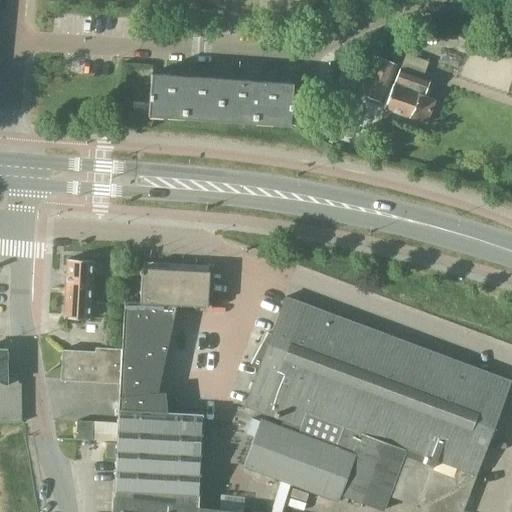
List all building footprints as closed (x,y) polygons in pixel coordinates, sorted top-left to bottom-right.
[(406,43),(385,35),(376,56),(361,95),(382,103),(406,43)] [(430,80),(423,77),(429,62),(405,53),(399,68),(393,83),(383,108),(425,123),(435,100),(424,95),(430,80)] [(219,121),(222,78),(151,73),(148,116),(219,121)] [(293,83),(222,78),(219,121),(290,126),(293,83)] [(90,319),(93,260),(67,259),(64,318),(90,319)] [(208,307),(210,271),(141,267),(139,302),(123,301),(121,349),(119,383),(118,409),(115,464),(112,511),(239,511),(198,506),(202,414),(166,412),(164,392),(156,393),(175,305),(208,307)] [(260,419),(243,466),(286,482),(274,511),(283,511),(294,485),(337,501),(339,495),(383,511),(390,495),(419,506),(416,511),(460,511),(510,380),(285,296),(244,406),(283,420),(280,426),(260,419)] [(60,379),(119,383),(121,349),(95,347),(95,351),(62,350),(60,379)] [(17,374),(6,374),(6,370),(7,370),(6,349),(0,349),(0,422),(20,423),(20,383),(17,383),(17,374)]
